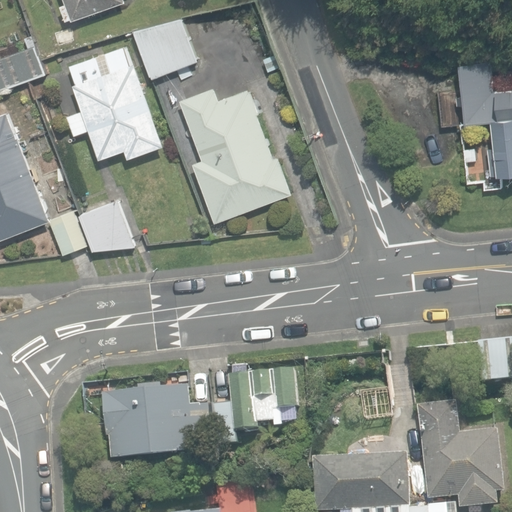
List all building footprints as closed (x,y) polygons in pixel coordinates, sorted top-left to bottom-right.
[(74,18),(74,20),(121,4),(127,2),(126,0),(66,0),(68,3),(63,5),(68,20),(74,18)] [(136,30),(155,78),(199,60),(183,20),(136,30)] [(54,32),(58,46),(74,41),(70,27),(54,32)] [(127,147),(131,158),(166,145),(134,62),(132,63),(126,45),(106,53),(115,76),(109,78),(100,55),(72,66),(78,82),(73,84),(83,110),(69,116),(78,138),(91,132),(101,157),(127,147)] [(0,58),(0,91),(47,75),(36,46),(0,58)] [(271,71),(280,68),(275,55),(266,58),(271,71)] [(494,120),(511,118),(511,88),(495,90),(492,61),(462,64),(468,123),(494,120)] [(196,163),(217,221),(293,193),(280,156),(275,158),(259,114),(260,113),(253,92),(251,93),(249,89),(220,100),(215,88),(183,99),(205,159),(196,163)] [(0,238),(52,220),(21,137),(18,138),(8,112),(0,115),(0,238)] [(511,118),(494,120),(500,175),(511,173),(511,118)] [(82,214),(96,249),(121,247),(137,246),(121,204),(119,199),(82,214)] [(52,218),(65,254),(90,245),(76,209),(52,218)] [(173,227),(174,240),(188,239),(186,225),(173,227)] [(511,338),(480,342),(484,382),(511,378),(511,338)] [(296,370),(230,377),(236,425),(218,427),(220,447),(236,445),(235,431),(260,428),(260,425),(278,422),(277,411),(300,408),(296,370)] [(219,447),(215,405),(194,407),(192,385),(104,393),(111,463),(197,454),(197,449),(219,447)] [(461,497),(462,509),(500,504),(499,493),(507,492),(500,429),(463,434),(459,402),(419,406),(431,500),(461,497)] [(323,511),(353,510),(353,511),(412,511),(409,453),(310,459),(311,481),(318,481),(319,511),(323,511)]
